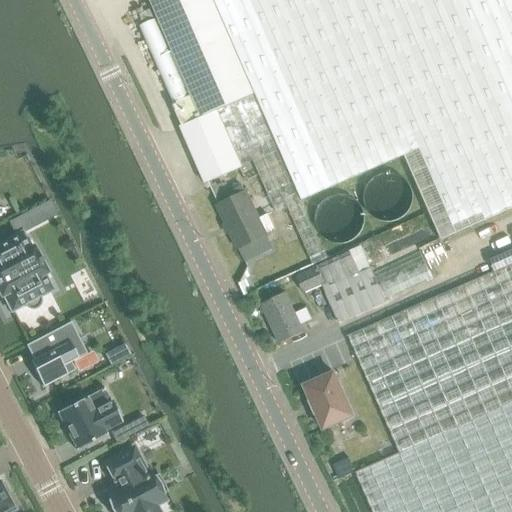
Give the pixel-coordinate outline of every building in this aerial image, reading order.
[(279,152),(215,0),(151,0),(192,97),(173,105),(182,127),(180,128),(205,184),(242,168),(254,163),(279,152)] [(511,0),(215,0),(279,152),(254,163),(277,213),(287,209),(313,265),(327,258),(301,200),(374,169),(375,168),(376,168),(378,167),(392,161),(395,160),(405,156),(439,237),(440,239),(441,241),(511,210),(511,0)] [(415,200),(415,199),(414,192),(410,185),(404,180),(397,178),(390,179),(385,181),(382,183),(378,187),(376,190),(375,194),(374,198),(374,202),(376,207),(380,213),(383,216),(387,218),(395,219),(402,218),(408,215),(411,212),(413,208),(415,204),(415,200)] [(258,218),(245,193),(217,206),(238,249),(266,236),(265,234),(282,226),(275,211),(258,218)] [(362,219),(362,218),(361,210),(356,204),(350,199),(343,198),(336,198),(331,200),(328,202),(323,209),(322,213),(321,217),(321,221),(322,226),(326,232),(330,235),(334,237),(341,239),(348,238),(355,234),(358,230),(360,227),(362,223),(362,219)] [(22,232),(0,243),(0,296),(0,297),(3,296),(11,312),(23,305),(26,308),(29,310),(32,310),(36,309),(39,307),(40,304),(41,300),(40,297),(52,290),(44,274),(47,273),(41,261),(42,261),(40,257),(39,258),(33,246),(30,248),(22,232)] [(362,249),(295,277),(303,294),(320,286),(338,326),(386,304),(385,303),(432,281),(418,250),(372,272),(362,249)] [(511,511),(511,251),(489,261),(494,273),(349,339),(402,455),(358,474),(374,511),(511,511)] [(312,321),(306,310),(295,315),(286,293),(260,305),(279,345),(304,334),(301,326),(312,321)] [(70,322),(25,346),(33,359),(36,367),(34,368),(34,369),(33,370),(35,372),(34,372),(42,388),(75,370),(70,362),(86,353),(70,322)] [(354,417),(335,373),(303,387),(310,403),(309,403),(314,415),(315,414),(322,431),(354,417)] [(88,398),(56,413),(76,451),(107,436),(104,433),(122,424),(112,402),(94,410),(88,398)] [(112,511),(158,511),(155,506),(164,501),(159,485),(149,471),(146,473),(133,448),(103,464),(113,483),(116,481),(119,487),(105,494),(111,510),(112,511)] [(339,480),(355,473),(349,457),(332,465),(339,480)] [(0,511),(12,511),(16,510),(8,494),(4,496),(0,487),(0,511)]
